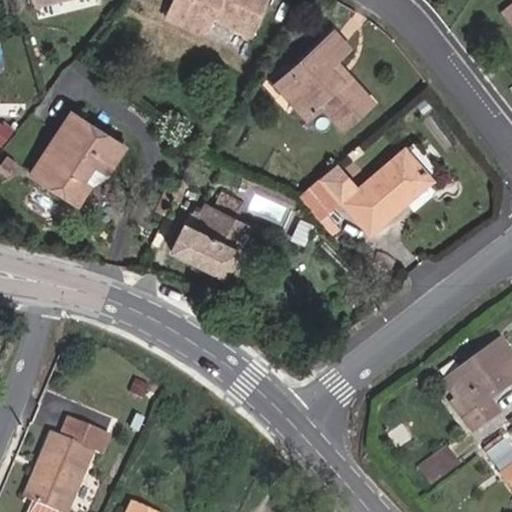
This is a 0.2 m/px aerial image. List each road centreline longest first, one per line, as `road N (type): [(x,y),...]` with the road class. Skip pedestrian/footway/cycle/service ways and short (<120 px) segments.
road 1 (tertiary): [(61,285),(177,332),(297,428)]
road 2 (residential): [(297,428),(511,251)]
road 3 (residential): [(383,0),(424,38),(511,158)]
road 4 (residential): [(61,285),(0,425)]
